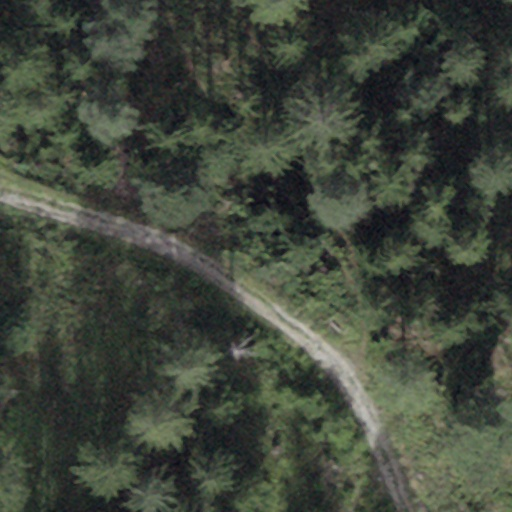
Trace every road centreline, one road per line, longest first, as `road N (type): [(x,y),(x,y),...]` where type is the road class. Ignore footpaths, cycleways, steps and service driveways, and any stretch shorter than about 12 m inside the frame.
road 1 (track): [(0,190),(174,250),(278,318),(354,398)]
road 2 (track): [(354,398),(411,511)]
